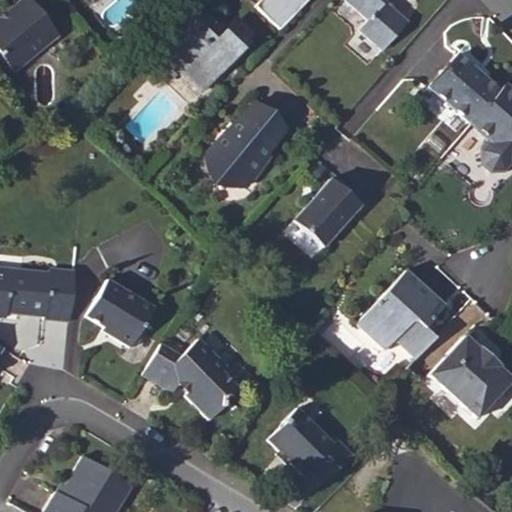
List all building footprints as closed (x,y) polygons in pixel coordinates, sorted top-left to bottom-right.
[(20,0),(0,17),(0,59),(11,73),(55,36),(25,0),(20,0)] [(309,0),(261,0),(256,6),(280,30),(309,0)] [(341,0),(365,21),(356,31),(381,52),(406,24),(383,3),(385,0),(341,0)] [(155,36),(171,51),(166,55),(202,90),(238,51),(235,49),(247,36),(231,21),(223,30),(214,21),(219,15),(207,3),(197,14),(187,4),(155,36)] [(427,88),(469,124),(497,91),(483,78),(481,81),(471,73),(473,70),(456,55),(427,88)] [(469,124),(491,142),(484,151),(483,163),(493,171),(506,170),(511,163),(511,90),(503,83),(497,91),(469,124)] [(206,97),(212,102),(222,91),(215,85),(206,97)] [(284,128),(254,102),(225,132),(226,138),(222,143),(214,143),(205,153),(211,176),(219,184),(243,185),(250,175),(249,166),(260,154),(266,153),(284,128)] [(359,206),(329,179),(292,221),(322,248),(359,206)] [(0,318),(3,318),(4,313),(4,310),(14,311),(14,314),(42,317),(42,320),(67,322),(72,272),(46,270),(46,274),(0,268),(0,318)] [(353,327),(382,353),(391,343),(412,362),(432,341),(420,331),(441,309),(402,273),(353,327)] [(139,331),(151,311),(104,282),(82,319),(100,330),(98,334),(127,351),(132,349),(141,335),(139,331)] [(173,385),(183,390),(181,394),(206,419),(219,406),(220,399),(222,399),(235,385),(219,368),(221,367),(193,338),(176,355),(158,345),(139,376),(168,393),(173,385)] [(425,379),(473,423),(509,383),(460,339),(425,379)] [(265,440),(277,452),(287,463),(301,476),(306,471),(320,485),(350,456),(335,441),(330,445),(294,408),(280,422),(281,424),(265,440)] [(274,454),(285,466),(287,463),(277,452),(274,454)] [(80,464),(60,497),(52,494),(41,511),(115,511),(126,494),(80,464)] [(472,489),(491,505),(510,484),(493,467),(472,489)]
